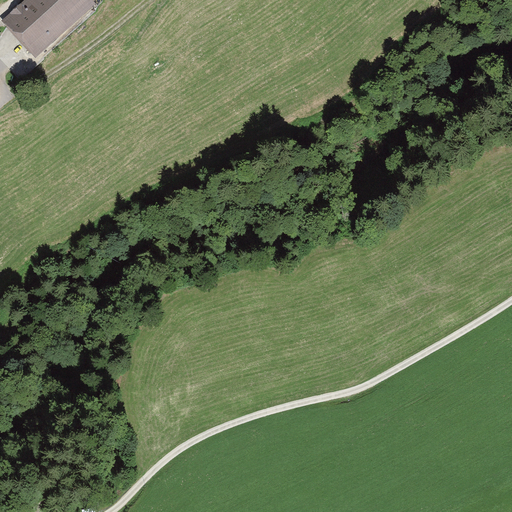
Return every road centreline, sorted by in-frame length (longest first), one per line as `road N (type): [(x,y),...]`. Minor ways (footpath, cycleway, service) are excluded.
road 1 (track): [(511,300),(371,383),(207,433),(163,461),(111,511)]
road 2 (track): [(2,99),(150,0)]
